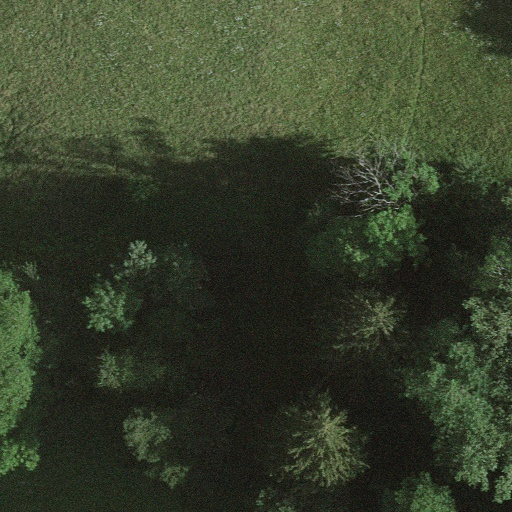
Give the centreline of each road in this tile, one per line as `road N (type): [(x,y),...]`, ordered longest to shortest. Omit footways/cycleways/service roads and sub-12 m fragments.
road 1 (track): [(0,312),(259,335),(374,353),(511,392)]
road 2 (track): [(259,335),(286,392),(394,511)]
